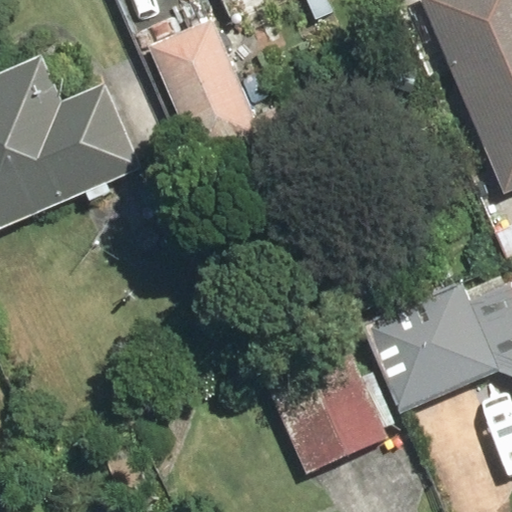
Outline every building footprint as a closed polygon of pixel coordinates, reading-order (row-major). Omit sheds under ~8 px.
[(511,0),(422,0),(505,201),(511,197),(511,0)] [(218,23),(150,46),(189,157),(257,133),(218,23)] [(36,32),(0,47),(0,230),(142,168),(82,30),(43,48),(36,32)] [(511,269),(366,324),(398,411),(511,368),(511,269)] [(243,331),(304,476),(390,440),(328,295),(243,331)]
